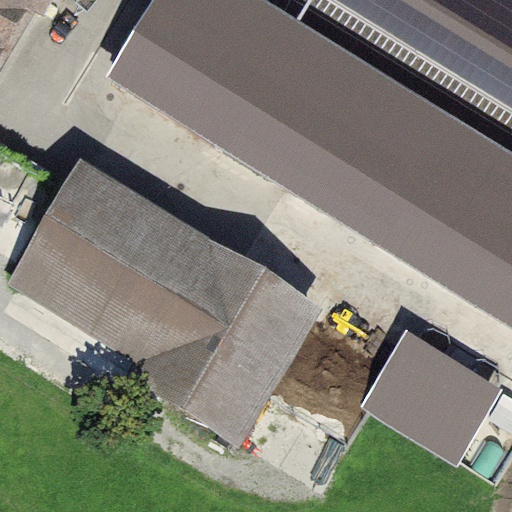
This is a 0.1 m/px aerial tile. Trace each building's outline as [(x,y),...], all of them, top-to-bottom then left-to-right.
[(0,0),(0,113),(71,0),(0,0)] [(171,0),(117,90),(511,330),(511,161),(246,0),(171,0)] [(511,0),(323,0),(511,117),(511,0)] [(313,324),(88,183),(43,255),(147,320),(118,366),(239,441),(313,324)] [(505,412),(410,352),(365,421),(460,482),(505,412)]
